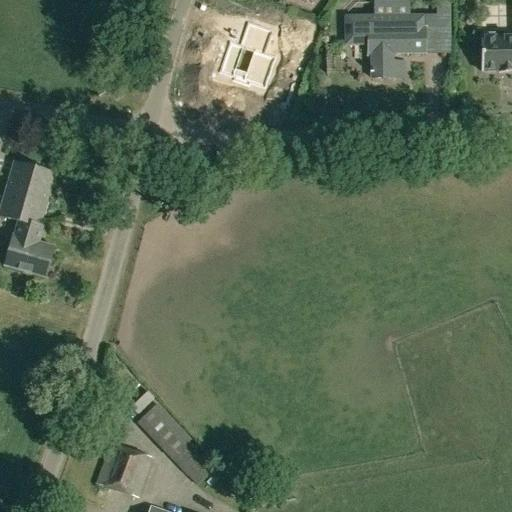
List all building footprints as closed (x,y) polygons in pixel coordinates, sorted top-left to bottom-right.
[(436,18),(436,29),(450,29),(450,2),(437,2),(436,18)] [(490,27),(511,26),(511,8),(489,9),(490,27)] [(422,30),(422,18),(345,19),(346,45),(368,45),(368,55),(371,55),(371,79),(405,79),(405,63),(392,63),(392,55),(425,55),(424,30),(422,30)] [(263,54),(271,32),(249,24),(241,47),(230,43),(219,74),(234,79),(233,81),(248,87),(249,84),(264,89),(275,58),(263,54)] [(511,38),(496,38),(494,35),(484,35),(483,39),(480,39),(481,73),(511,72),(511,38)] [(45,280),(53,250),(32,243),(34,236),(36,237),(55,168),(15,157),(0,213),(0,216),(19,222),(15,238),(12,238),(3,267),(45,280)] [(195,442),(162,405),(142,424),(199,487),(215,472),(191,446),(195,442)] [(96,486),(138,500),(152,460),(110,445),(96,486)] [(251,509),(283,503),(279,482),(247,488),(251,509)]
